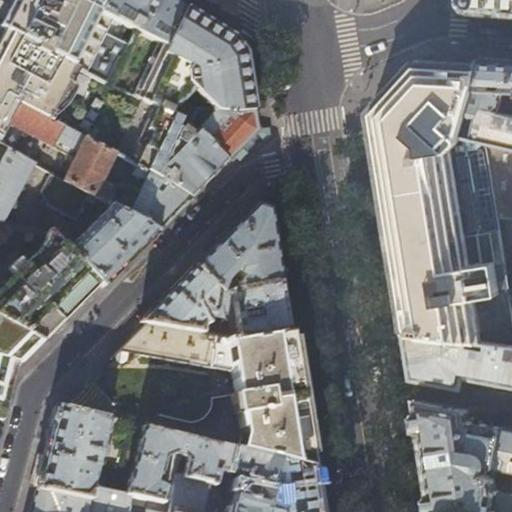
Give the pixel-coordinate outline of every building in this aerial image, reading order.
[(0,0),(0,28),(3,30),(82,71),(109,86),(135,31),(96,11),(103,0),(0,0)] [(169,0),(103,0),(96,11),(135,31),(155,41),(165,45),(166,44),(183,8),(169,0)] [(511,0),(462,0),(463,3),(465,6),(470,9),(473,10),(511,12),(511,0)] [(245,67),(241,43),(210,25),(183,8),(166,44),(165,45),(155,41),(130,96),(155,108),(189,125),(193,116),(196,110),(202,111),(214,113),(230,115),(252,111),(249,93),(245,67)] [(54,123),(82,71),(3,30),(0,34),(0,139),(7,125),(18,104),(54,123)] [(511,60),(478,59),(478,64),(462,135),(487,141),(511,146),(511,60)] [(511,295),(499,216),(487,141),(462,135),(478,64),(477,64),(451,63),(415,61),(370,111),(370,116),(376,152),(385,209),(393,260),(402,314),(405,330),(511,345),(511,295)] [(18,104),(7,125),(69,157),(75,158),(63,182),(96,199),(110,207),(156,232),(172,216),(188,199),(136,168),(131,176),(140,182),(144,180),(135,197),(119,188),(114,190),(100,183),(114,156),(94,146),(89,143),(62,129),(63,127),(54,123),(18,104)] [(196,132),(189,125),(155,108),(128,163),(136,168),(188,199),(208,180),(227,160),(196,132)] [(230,115),(214,113),(196,132),(227,160),(238,149),(255,132),(253,122),(252,111),(230,115)] [(94,146),(98,139),(93,136),(89,143),(94,146)] [(511,146),(487,141),(499,216),(511,217),(511,146)] [(0,421),(7,395),(16,362),(20,363),(41,342),(0,319),(0,159),(5,150),(0,147),(0,421)] [(32,165),(5,150),(0,159),(0,223),(1,223),(32,165)] [(96,199),(63,182),(49,174),(39,193),(47,206),(73,221),(85,199),(93,203),(96,199)] [(223,236),(192,267),(220,293),(221,285),(234,272),(241,279),(236,284),(237,290),(279,283),(275,254),(268,209),(253,205),(223,236)] [(135,253),(156,232),(110,207),(66,251),(99,284),(102,287),(135,253)] [(1,223),(0,223),(0,319),(41,342),(68,314),(99,284),(66,251),(46,232),(1,223)] [(223,318),(220,293),(192,267),(175,285),(139,322),(144,323),(201,333),(202,328),(211,318),(214,320),(223,318)] [(283,307),(279,283),(237,290),(220,293),(223,318),(224,325),(226,338),(237,340),(287,332),(283,307)] [(208,335),(201,333),(144,323),(143,324),(116,352),(230,374),(233,395),(225,397),(229,417),(237,416),(241,437),(237,452),(309,470),(306,447),(300,409),(291,353),(287,332),(237,340),(226,338),(208,335)] [(209,327),(208,335),(226,338),(224,325),(209,327)] [(511,345),(405,330),(410,360),(412,377),(462,387),(465,375),(511,383),(511,345)] [(416,400),(422,438),(430,488),(433,511),(450,511),(472,509),(485,511),(511,511),(511,428),(502,427),(501,427),(471,422),(467,409),(416,400)] [(45,450),(35,489),(87,500),(89,488),(91,489),(100,455),(107,457),(109,446),(102,445),(108,420),(76,412),(55,407),(45,450)] [(316,511),(313,492),(309,470),(237,452),(140,428),(125,496),(169,505),(167,511),(316,511)] [(109,474),(105,492),(114,493),(118,475),(109,474)] [(105,492),(91,489),(89,488),(87,500),(85,511),(126,511),(127,509),(143,511),(167,511),(169,505),(125,496),(114,493),(105,492)] [(85,511),(87,500),(35,489),(28,511),(85,511)]
